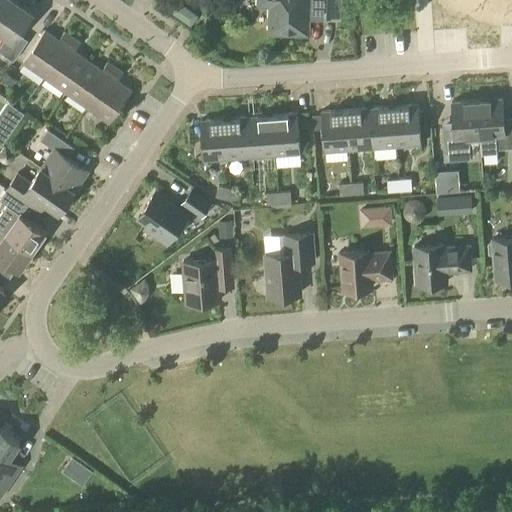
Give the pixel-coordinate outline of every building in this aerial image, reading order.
[(0,0),(0,19),(14,0),(13,0),(0,0)] [(14,0),(0,19),(0,32),(6,37),(0,45),(0,52),(13,62),(27,41),(18,34),(33,13),(14,0)] [(321,18),(321,0),(258,0),(258,5),(270,6),(269,33),(307,34),(307,18),(321,18)] [(178,2),(178,1),(171,12),(181,19),(185,13),(184,6),(178,2)] [(44,78),(72,38),(64,32),(59,40),(44,30),(22,62),(44,78)] [(66,93),(88,61),(74,51),(80,43),(72,38),(44,78),(66,93)] [(87,108),(115,68),(107,62),(102,70),(88,61),(66,93),(87,108)] [(115,68),(87,108),(109,123),(132,91),(117,81),(123,73),(115,68)] [(476,101),(479,136),(481,154),(496,153),(496,150),(511,148),(511,123),(503,124),(501,99),(476,101)] [(468,137),(479,136),(476,101),(452,103),(454,129),(442,129),(444,154),(444,160),(469,159),(468,137)] [(394,106),(396,147),(421,145),(418,104),(394,106)] [(372,148),(396,147),(394,106),(370,108),(372,148)] [(348,150),(372,148),(370,108),(345,110),(348,150)] [(323,152),(348,150),(345,110),(320,111),(323,152)] [(273,115),(276,157),(300,155),(297,113),(273,115)] [(252,158),(276,157),(273,115),(249,116),(252,158)] [(227,160),(252,158),(249,116),(224,118),(227,160)] [(203,162),(227,160),(224,118),(200,120),(203,162)] [(39,168),(73,192),(87,171),(67,157),(73,148),(47,131),(40,141),(54,150),(42,167),(41,166),(39,168)] [(301,156),(276,158),(277,169),(302,168),(301,156)] [(276,158),(252,159),(252,174),(277,172),(276,158)] [(59,213),(73,192),(39,168),(30,181),(17,173),(6,189),(33,209),(40,200),(59,213)] [(446,170),(434,171),(436,192),(448,192),(446,170)] [(387,191),(399,191),(398,179),(386,180),(387,191)] [(398,179),(399,191),(411,190),(410,179),(398,179)] [(339,195),(351,194),(350,182),(338,183),(339,195)] [(350,182),(351,194),(363,193),(362,182),(350,182)] [(227,199),(230,188),(218,185),(215,196),(227,199)] [(201,218),(211,203),(190,188),(180,204),(201,218)] [(230,188),(227,199),(238,203),(241,191),(230,188)] [(167,247),(189,214),(154,190),(134,219),(145,226),(142,230),(167,247)] [(0,213),(0,228),(32,251),(45,232),(24,217),(30,208),(5,191),(0,197),(0,201),(6,205),(0,213)] [(267,204),(278,203),(277,192),(266,193),(267,204)] [(277,192),(278,203),(290,202),(289,192),(277,192)] [(437,214),(472,212),(470,194),(436,196),(437,214)] [(390,205),(374,206),(376,226),(392,225),(390,205)] [(0,257),(19,270),(32,251),(0,228),(0,257)] [(268,297),(300,294),(297,263),(313,262),(311,233),(285,236),(286,253),(264,255),(268,297)] [(511,237),(492,239),(492,243),(488,244),(488,254),(493,255),(495,279),(498,279),(500,283),(510,282),(511,278),(511,277),(511,237)] [(444,248),(444,245),(414,247),(417,285),(447,283),(446,272),(471,270),(469,246),(444,248)] [(186,303),(220,301),(217,272),(231,270),(230,248),(214,249),(215,259),(183,262),(186,303)] [(368,254),(368,251),(341,254),(344,291),(371,289),(370,280),(391,278),(389,253),(368,254)] [(0,429),(0,497),(20,468),(7,460),(19,443),(0,429)]
